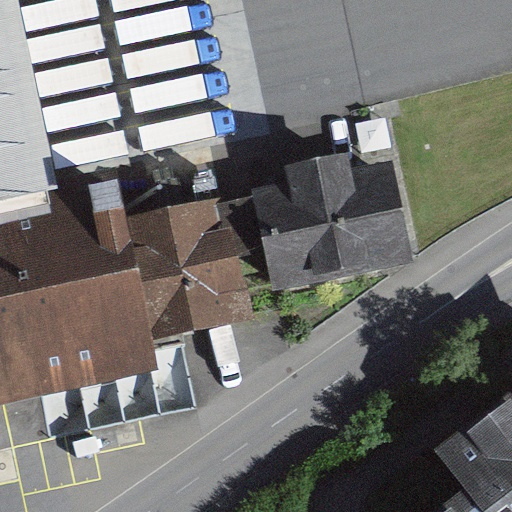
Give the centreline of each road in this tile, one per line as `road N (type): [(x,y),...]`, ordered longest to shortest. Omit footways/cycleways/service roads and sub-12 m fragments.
road 1 (unclassified): [(158,511),(511,262)]
road 2 (unknown): [(139,97),(396,0)]
